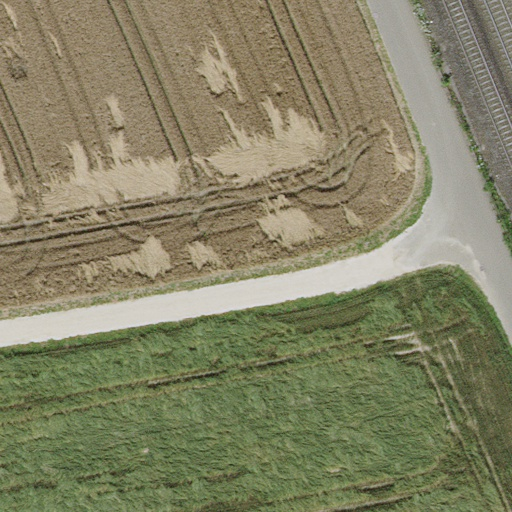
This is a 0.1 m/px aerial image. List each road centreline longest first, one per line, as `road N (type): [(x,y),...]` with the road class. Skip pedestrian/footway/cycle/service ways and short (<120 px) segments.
road 1 (track): [(0,333),(368,271),(479,216)]
road 2 (unclassified): [(387,0),(511,294)]
